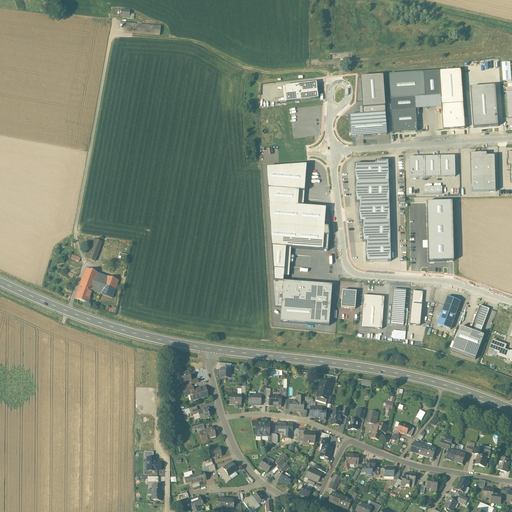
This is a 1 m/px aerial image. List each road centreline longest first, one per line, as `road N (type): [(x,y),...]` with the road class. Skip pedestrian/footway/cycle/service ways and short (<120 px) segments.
road 1 (secondary): [(511,409),(396,373),(210,348)]
road 2 (unclassified): [(511,302),(455,283),(348,272),(331,151)]
road 3 (secondary): [(210,348),(110,326),(0,281)]
road 4 (track): [(335,88),(320,70),(258,70),(194,42),(130,35)]
road 5 (unclassified): [(331,151),(511,138)]
road 6 (residential): [(221,417),(279,416),(348,439)]
